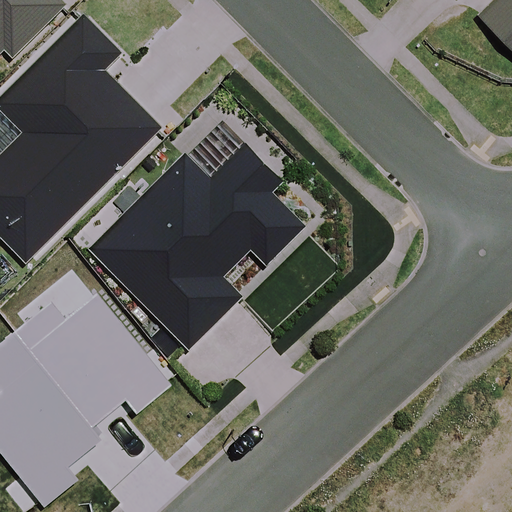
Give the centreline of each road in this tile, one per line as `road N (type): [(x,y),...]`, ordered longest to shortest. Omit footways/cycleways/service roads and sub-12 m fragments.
road 1 (residential): [(211,511),(500,232)]
road 2 (residential): [(266,0),(500,232)]
